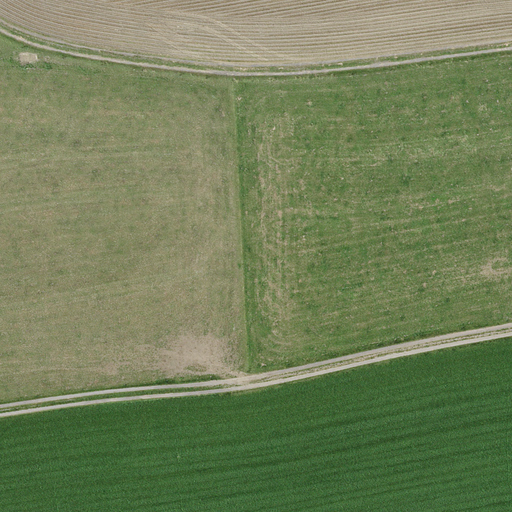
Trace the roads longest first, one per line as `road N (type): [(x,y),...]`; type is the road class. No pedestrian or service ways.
road 1 (track): [(511,46),(286,74),(116,63),(25,45),(0,26)]
road 2 (track): [(511,333),(258,385),(0,414)]
